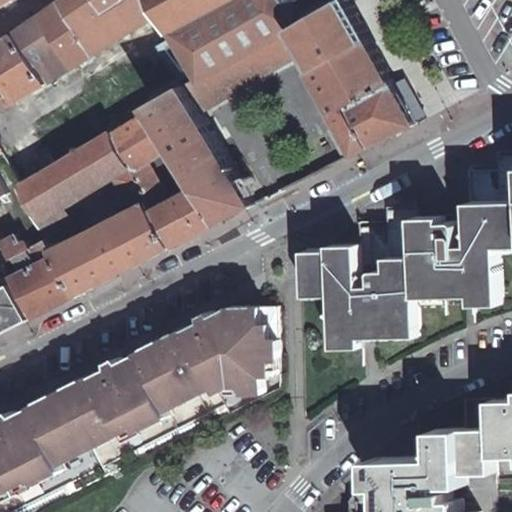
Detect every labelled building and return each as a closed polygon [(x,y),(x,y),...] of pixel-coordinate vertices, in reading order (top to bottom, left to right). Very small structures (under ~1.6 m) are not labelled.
[(96,53),(66,0),(65,0),(46,12),(74,66),(96,53)] [(127,0),(110,10),(103,0),(66,0),(96,53),(161,13),(153,0),(127,0)] [(127,0),(103,0),(110,10),(127,0)] [(153,0),(161,13),(198,78),(200,81),(232,64),(276,39),(293,30),(343,0),(153,0)] [(395,79),(351,0),(343,0),(293,30),(337,112),(336,114),(342,123),(358,154),(373,146),(351,104),(395,79)] [(74,66),(46,12),(16,33),(48,82),(74,66)] [(12,103),(48,82),(16,33),(0,44),(0,78),(11,99),(12,103)] [(287,58),(276,39),(232,64),(243,84),(287,58)] [(243,84),(232,64),(200,81),(198,78),(191,83),(189,85),(202,108),(243,84)] [(0,105),(11,99),(0,78),(0,105)] [(418,123),(395,79),(351,104),(373,146),(418,123)] [(259,204),(202,108),(189,85),(164,100),(156,105),(158,107),(159,106),(180,144),(178,145),(201,185),(202,184),(224,222),(259,204)] [(175,247),(224,222),(202,184),(201,185),(181,196),(178,192),(173,196),(174,199),(169,201),(169,195),(150,160),(178,145),(180,144),(159,106),(158,107),(143,114),(117,127),(145,185),(175,247)] [(358,154),(342,123),(330,130),(347,159),(358,154)] [(81,293),(175,247),(145,185),(117,127),(115,128),(84,147),(57,164),(26,181),(43,218),(66,205),(117,177),(138,207),(120,216),(118,213),(113,217),(114,219),(67,243),(61,232),(53,236),(81,293)] [(511,155),(501,156),(500,169),(475,170),(475,213),(476,242),(464,242),(462,218),(449,219),(448,214),(443,213),(420,214),(420,212),(391,214),(390,228),(363,229),(363,241),(335,242),(335,247),(309,249),(309,295),(337,295),(336,303),(338,347),(367,346),(367,325),(377,325),(377,328),(394,327),(394,324),(421,323),(422,305),(504,303),(504,256),(511,255),(511,155)] [(66,205),(43,218),(53,236),(61,232),(76,225),(66,205)] [(476,242),(475,213),(448,214),(449,219),(462,218),(464,242),(476,242)] [(25,242),(31,238),(25,229),(20,233),(25,242)] [(33,248),(35,247),(31,238),(25,242),(20,233),(5,241),(5,242),(10,252),(12,252),(16,257),(33,248)] [(36,316),(81,293),(53,236),(39,244),(47,259),(41,263),(33,248),(16,257),(20,265),(23,264),(26,270),(16,275),(36,316)] [(0,333),(36,316),(16,275),(9,260),(0,265),(0,333)] [(125,360),(121,355),(110,361),(113,366),(98,373),(92,370),(35,398),(33,406),(20,412),(16,408),(5,413),(6,419),(0,421),(0,511),(33,511),(282,388),(278,307),(232,306),(218,314),(214,309),(204,314),(204,321),(191,327),(183,324),(141,345),(139,353),(125,360)] [(501,511),(502,483),(511,482),(511,396),(468,398),(467,427),(441,427),(440,455),(383,457),(383,485),(385,485),(386,511),(501,511)]
